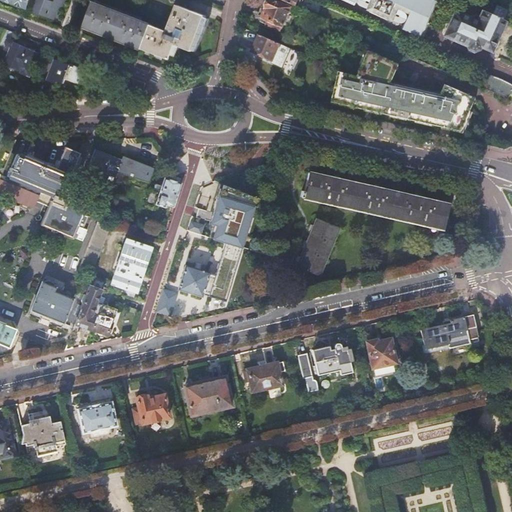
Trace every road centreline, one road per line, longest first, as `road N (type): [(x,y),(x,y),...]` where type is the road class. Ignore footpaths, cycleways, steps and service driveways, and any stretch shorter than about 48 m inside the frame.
road 1 (track): [(479,395),(109,478)]
road 2 (tertiary): [(138,354),(507,268)]
road 3 (residential): [(201,139),(138,354)]
road 4 (residential): [(175,99),(155,80),(0,19)]
road 5 (secondary): [(477,170),(330,137)]
road 6 (tertiary): [(0,387),(138,354)]
road 7 (secondary): [(127,112),(0,118)]
